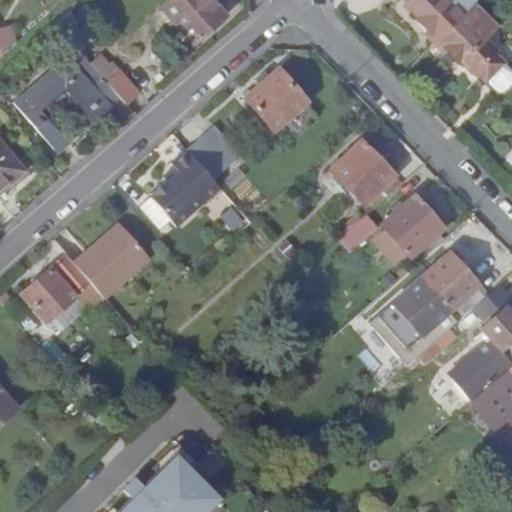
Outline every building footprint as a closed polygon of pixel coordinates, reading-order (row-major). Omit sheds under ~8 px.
[(200,45),(231,19),(215,0),(178,0),(170,7),(180,19),(175,24),(181,31),(187,27),(200,45)] [(442,46),(470,18),(463,11),(458,7),(465,0),(464,0),(413,0),(416,3),(415,4),(427,17),(425,19),(436,31),(432,35),(442,46)] [(483,31),(496,20),(482,6),(476,0),(473,0),(463,11),(470,18),(442,46),(450,54),(454,50),(465,61),(468,59),(481,72),(483,71),(494,82),(511,65),(500,54),(503,51),(483,31)] [(77,13),(63,25),(82,47),(96,36),(77,13)] [(4,28),(12,57),(23,48),(17,25),(4,28)] [(0,67),(12,57),(4,28),(0,29),(0,67)] [(127,99),(133,105),(134,106),(145,95),(120,65),(117,67),(108,55),(97,64),(110,78),(127,99)] [(72,90),(99,123),(127,99),(110,78),(100,87),(76,59),(21,104),(63,154),(74,143),(48,110),(72,90)] [(511,92),(511,66),(511,65),(494,82),(508,96),(511,92)] [(253,102),(282,134),(316,105),(288,72),(276,82),(271,77),(264,82),(269,88),(253,102)] [(234,167),(208,137),(192,149),(204,164),(219,181),(234,167)] [(0,143),(0,198),(30,173),(2,142),(0,143)] [(369,209),(385,195),(402,181),(368,144),(331,178),(336,184),(341,179),(369,209)] [(157,195),(180,226),(226,191),(222,185),(219,181),(204,164),(193,151),(177,164),(181,168),(185,173),(175,182),(173,179),(157,191),(158,194),(157,195)] [(393,202),(408,187),(402,181),(385,195),(393,202)] [(224,233),(245,214),(232,198),(209,217),(224,233)] [(417,260),(451,231),(423,198),(390,228),(393,232),(383,242),(402,263),(412,255),(417,260)] [(353,235),(352,237),(365,252),(386,233),(374,218),(366,224),(353,235)] [(349,230),(353,235),(366,224),(362,220),(349,230)] [(101,287),(112,300),(157,260),(128,227),(97,254),(95,251),(80,263),(101,287)] [(427,340),(488,288),(459,254),(398,306),(427,340)] [(74,255),(30,294),(66,337),(95,313),(85,301),(101,287),(80,263),(74,255)] [(493,324),(511,307),(511,291),(507,286),(480,310),(493,324)] [(511,359),(505,352),(511,346),(511,308),(487,329),(495,339),(479,352),(483,358),(457,379),(478,404),(511,374),(511,359)] [(447,350),(441,343),(434,349),(439,356),(447,350)] [(356,355),(371,376),(381,368),(367,347),(356,355)] [(424,357),(430,365),(439,356),(434,349),(424,357)] [(483,358),(479,352),(453,374),(457,379),(483,358)] [(511,374),(478,404),(475,408),(501,441),(511,432),(511,374)] [(0,427),(23,409),(0,382),(0,427)] [(140,500),(128,511),(220,511),(231,502),(185,456),(152,490),(141,479),(130,490),(140,500)]
